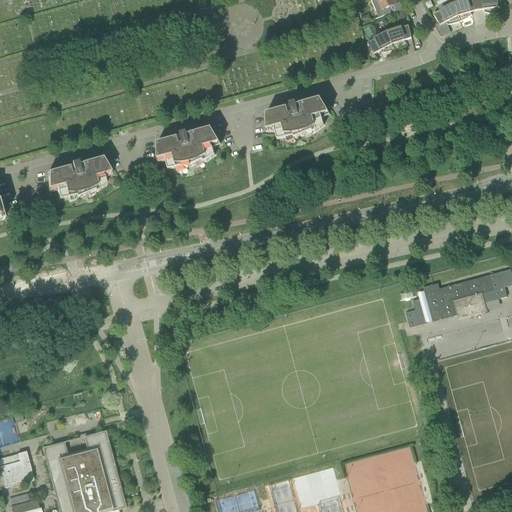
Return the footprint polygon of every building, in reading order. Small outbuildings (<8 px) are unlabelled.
[(393,0),(372,0),(371,0),(379,18),(391,14),(388,8),(396,5),(393,0)] [(453,6),(451,0),(437,7),(440,12),(433,16),(439,27),(446,23),(447,26),(451,26),(456,25),(460,23),(453,6)] [(452,0),(451,0),(453,6),(460,23),(464,21),(468,19),(471,16),(470,14),(477,12),(474,0),(452,0)] [(496,0),(474,0),(477,12),(484,11),(483,14),(488,15),(492,15),(497,15),(496,0)] [(408,27),(387,34),(394,51),(398,49),(402,47),(405,44),(404,42),(411,39),(408,27)] [(394,51),(387,34),(367,45),(372,53),(374,55),(380,52),(381,55),(386,54),(390,53),(394,51)] [(297,108),(296,106),(295,103),(289,105),(289,108),(265,114),(266,131),(266,133),(274,133),(276,141),(293,138),(293,140),(311,132),(312,135),(323,127),(322,121),(329,116),(320,99),(302,104),(302,107),(297,108)] [(165,163),(166,165),(168,171),(184,168),(184,170),(202,162),(203,164),(214,156),(211,146),(219,143),(211,129),(193,134),(194,137),(188,138),(186,133),(180,135),(180,137),(157,144),(157,163),(165,163)] [(79,168),(78,165),(77,163),(71,165),(71,167),(48,174),(48,190),(48,193),(56,193),(58,200),(75,197),(75,199),(93,192),(94,194),(105,186),(102,175),(110,173),(102,159),(84,164),(85,167),(79,168)] [(422,289),(425,299),(432,324),(457,317),(458,321),(487,313),(485,305),(507,298),(504,289),(511,286),(511,276),(510,271),(439,290),(438,285),(422,289)] [(419,301),(412,303),(415,312),(405,314),(409,329),(426,325),(419,301)] [(15,424),(23,422),(21,414),(13,416),(15,424)] [(118,511),(125,509),(125,510),(126,510),(123,501),(105,432),(90,436),(90,437),(84,438),(84,440),(86,451),(67,456),(64,446),(63,444),(57,445),(42,449),(58,511),(118,511)] [(17,456),(0,460),(0,472),(5,489),(33,482),(26,453),(17,455),(17,456)] [(27,495),(9,499),(10,506),(28,501),(27,495)] [(19,506),(10,509),(10,511),(39,511),(36,501),(19,506)]
